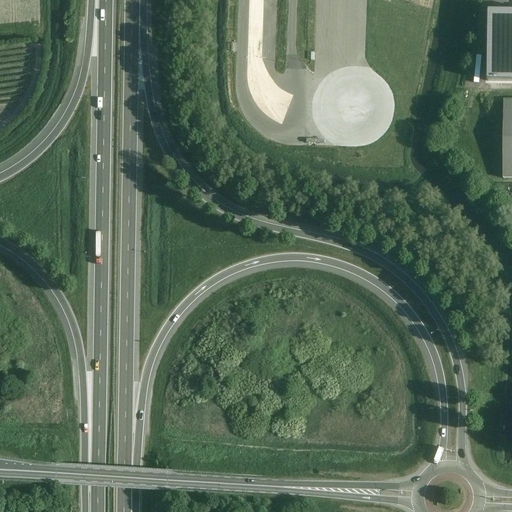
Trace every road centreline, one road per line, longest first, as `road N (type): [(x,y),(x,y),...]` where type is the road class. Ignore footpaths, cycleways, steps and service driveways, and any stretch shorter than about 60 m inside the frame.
road 1 (motorway): [(462,473),(458,370),(433,315),(401,276),(348,245),(248,220),(210,202),(174,169),(152,132),(142,0)]
road 2 (motorway): [(123,489),(148,366),(175,313),(229,271),(293,256),(358,272),(420,330),(443,407),(439,471)]
road 3 (motorway): [(105,0),(96,511)]
road 4 (motorway): [(123,489),(131,0)]
road 5 (secondary): [(322,488),(0,469)]
road 6 (motorway): [(0,242),(41,273),(70,320),(82,372),(92,511)]
road 7 (motorway): [(93,0),(74,100),(37,152),(0,175)]
road 8 (unclassified): [(248,0),(245,73),(254,104),(280,124),(327,125)]
